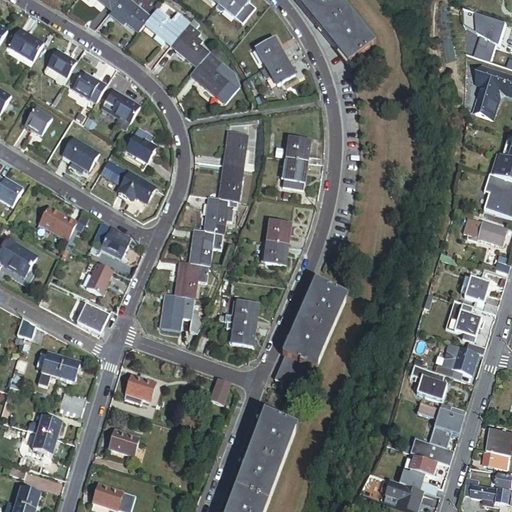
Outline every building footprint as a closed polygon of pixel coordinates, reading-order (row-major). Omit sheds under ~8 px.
[(92,0),(94,1),(94,0),(98,0),(111,10),(118,0),(92,0)] [(94,0),(94,1),(109,13),(111,10),(98,0),(94,0)] [(122,24),(136,34),(142,26),(148,19),(124,0),(118,0),(111,10),(125,21),(122,24)] [(254,11),(240,0),(221,0),(215,7),(240,27),(254,11)] [(296,0),(296,1),(349,63),(374,41),(338,0),(296,0)] [(111,10),(109,13),(122,24),(125,21),(111,10)] [(148,19),(142,26),(155,36),(157,34),(170,45),(187,25),(188,23),(176,14),(169,22),(154,11),(148,19)] [(183,59),(195,69),(208,53),(198,46),(201,42),(195,38),(199,34),(193,30),(198,24),(192,18),(188,23),(187,25),(170,45),(175,49),(185,56),(183,59)] [(0,53),(11,36),(0,28),(0,53)] [(155,36),(168,47),(170,45),(157,34),(155,36)] [(38,66),(48,49),(26,35),(16,52),(38,66)] [(263,69),(281,59),(271,41),(252,52),(263,69)] [(204,89),(215,99),(227,84),(214,72),(220,64),(213,57),(218,51),(213,47),(208,53),(195,69),(191,74),(206,87),(204,89)] [(175,49),(174,52),(172,53),(182,60),(183,59),(185,56),(175,49)] [(62,56),(53,70),(73,82),(76,77),(78,73),(81,68),(73,62),(74,60),(69,57),(68,60),(62,56)] [(292,77),(281,59),(263,69),(273,87),(292,77)] [(73,82),(53,70),(49,77),(50,80),(60,86),(61,89),(65,91),(68,91),(73,82)] [(484,90),(475,118),(493,123),(501,96),(511,99),(511,79),(484,71),(479,89),(484,90)] [(76,77),(85,83),(88,79),(78,73),(76,77)] [(191,74),(188,77),(204,89),(206,87),(191,74)] [(102,108),(111,93),(101,87),(97,84),(88,79),(85,83),(78,94),(102,108)] [(15,100),(0,91),(0,116),(3,118),(15,100)] [(118,96),(107,114),(123,124),(121,127),(121,131),(130,136),(144,113),(118,96)] [(27,130),(34,134),(44,141),(54,124),(37,113),(27,130)] [(32,138),(34,134),(27,130),(25,134),(32,138)] [(241,171),(250,172),(251,165),(246,164),(248,151),(244,151),(246,136),(226,133),(224,150),(227,150),(225,168),(241,171)] [(141,134),(130,154),(150,167),(159,152),(150,146),(153,142),(141,134)] [(284,162),(305,165),(309,144),(288,140),(284,162)] [(105,159),(79,142),(69,160),(95,176),(105,159)] [(274,152),(273,160),(281,161),(282,153),(274,152)] [(500,158),(496,156),(490,179),(493,180),(500,158)] [(511,185),(511,161),(506,160),(500,158),(493,180),(511,185)] [(278,180),(281,180),(279,190),(300,193),(305,165),(284,162),(281,162),(278,180)] [(217,202),(236,205),(241,171),(225,168),(222,187),(219,186),(217,202)] [(9,180),(0,174),(0,185),(5,188),(9,180)] [(27,183),(15,176),(6,192),(18,199),(27,183)] [(156,195),(131,180),(121,197),(134,205),(136,201),(148,208),(156,195)] [(235,210),(236,205),(217,202),(210,201),(208,219),(205,219),(203,234),(222,236),(224,223),(230,224),(232,210),(235,210)] [(50,210),(40,229),(70,245),(76,233),(80,225),(69,220),(69,221),(50,210)] [(80,225),(76,233),(82,236),(86,229),(91,219),(85,216),(80,225)] [(507,234),(467,223),(463,238),(467,240),(466,243),(477,246),(478,243),(502,249),(507,234)] [(265,245),(286,247),(289,226),(267,224),(265,245)] [(125,261),(134,243),(106,228),(97,245),(105,249),(105,251),(125,261)] [(188,266),(208,268),(210,250),(220,252),(222,236),(203,234),(195,233),(193,251),(190,250),(188,266)] [(40,263),(8,243),(0,255),(0,265),(28,282),(40,263)] [(283,268),(286,247),(265,245),(261,244),(258,264),(283,268)] [(123,265),(125,261),(105,251),(103,254),(123,265)] [(456,262),(440,257),(438,263),(454,267),(456,262)] [(499,260),(495,274),(507,278),(510,269),(505,268),(507,262),(499,260)] [(174,298),(193,300),(196,281),(206,283),(208,268),(188,266),(181,265),(179,282),(176,281),(174,298)] [(105,300),(117,275),(101,267),(89,292),(105,300)] [(468,282),(463,281),(459,297),(463,298),(463,301),(483,307),(489,286),(469,280),(468,282)] [(347,296),(317,284),(273,388),(295,398),(307,369),(315,372),(347,296)] [(165,315),(162,314),(160,330),(179,333),(181,318),(190,319),(191,319),(192,312),(193,300),(174,298),(167,297),(165,315)] [(433,299),(428,297),(424,311),(429,312),(433,299)] [(219,316),(218,322),(225,323),(254,327),(256,307),(235,304),(234,313),(230,312),(229,318),(219,316)] [(469,310),(458,307),(452,333),(461,336),(461,341),(473,344),(479,319),(468,315),(469,310)] [(476,307),(474,312),(495,318),(497,310),(485,307),(484,310),(476,307)] [(111,321),(89,310),(80,328),(102,339),(111,321)] [(204,319),(192,312),(191,319),(190,319),(188,332),(195,335),(204,319)] [(18,339),(25,342),(29,326),(23,323),(18,339)] [(251,347),(254,327),(225,323),(225,330),(229,330),(227,345),(251,347)] [(25,342),(32,346),(36,330),(29,326),(25,342)] [(465,344),(463,351),(480,356),(482,349),(465,344)] [(449,372),(455,350),(451,349),(443,347),(434,375),(442,378),(444,370),(449,372)] [(477,357),(455,350),(449,372),(444,370),(442,378),(444,378),(460,383),(461,376),(471,379),(477,357)] [(43,378),(58,383),(64,364),(48,359),(48,360),(41,358),(37,371),(44,373),(43,378)] [(64,384),(73,387),(79,368),(64,364),(58,383),(56,387),(63,389),(64,384)] [(420,382),(416,396),(425,399),(424,400),(442,406),(447,388),(442,386),(444,378),(442,378),(434,375),(414,369),(411,379),(420,382)] [(151,405),(157,388),(146,384),(148,380),(142,378),(141,382),(132,379),(125,402),(139,406),(141,402),(151,405)] [(233,386),(219,381),(211,403),(225,408),(233,386)] [(62,406),(84,412),(86,403),(64,398),(62,406)] [(59,416),(81,422),(84,412),(62,406),(59,416)] [(440,407),(438,413),(447,416),(462,421),(464,421),(465,415),(450,410),(449,410),(440,407)] [(438,413),(419,408),(417,417),(435,423),(433,431),(450,437),(450,436),(453,428),(458,430),(459,431),(462,421),(447,416),(438,413)] [(267,511),(299,431),(268,419),(232,511),(267,511)] [(38,438),(56,444),(61,428),(43,422),(40,429),(32,427),(29,429),(27,434),(38,438)] [(450,437),(433,431),(428,448),(445,453),(450,437)] [(508,458),(510,459),(511,447),(511,436),(494,433),(492,448),(490,447),(488,455),(508,458)] [(110,453),(134,461),(140,442),(116,434),(110,453)] [(51,459),(56,444),(38,438),(33,454),(51,459)] [(412,450),(410,457),(419,460),(421,453),(412,450)] [(419,460),(445,467),(447,460),(441,458),(433,456),(421,453),(419,460)] [(488,455),(486,455),(483,467),(486,468),(493,469),(506,472),(508,458),(488,455)] [(427,476),(433,478),(436,467),(412,460),(409,473),(426,479),(427,476)] [(171,469),(178,471),(181,463),(174,461),(171,469)] [(24,464),(22,472),(29,474),(31,466),(24,464)] [(5,474),(12,476),(14,469),(8,467),(5,474)] [(12,477),(26,482),(29,474),(22,472),(14,469),(12,476),(12,477)] [(511,477),(497,474),(496,479),(499,480),(497,489),(511,492),(511,481),(511,482),(511,477)] [(467,479),(465,487),(469,487),(474,488),(478,489),(479,482),(467,479)] [(420,493),(390,484),(383,506),(402,511),(418,511),(424,495),(420,493)] [(422,485),(420,493),(424,495),(435,498),(438,490),(422,485)] [(93,506),(109,511),(131,511),(135,501),(99,488),(93,506)] [(498,493),(478,489),(474,488),(472,499),(484,501),(496,503),(498,493)] [(16,509),(26,511),(36,511),(40,499),(21,493),(16,509)] [(511,506),(511,495),(498,493),(496,503),(495,505),(511,507),(511,506)] [(496,503),(484,501),(483,507),(510,511),(511,511),(511,507),(495,505),(496,503)]
